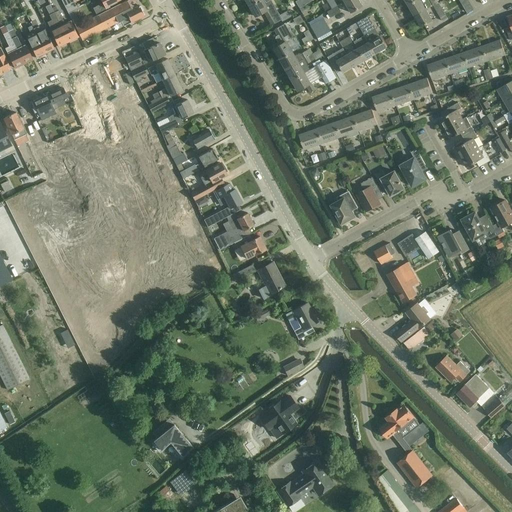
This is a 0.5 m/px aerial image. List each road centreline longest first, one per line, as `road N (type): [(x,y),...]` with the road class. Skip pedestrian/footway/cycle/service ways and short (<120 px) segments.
road 1 (residential): [(312,257),(169,14)]
road 2 (unclassified): [(511,470),(364,321)]
road 3 (residential): [(68,65),(162,249)]
road 4 (unknown): [(15,91),(69,215),(73,262)]
road 5 (residential): [(312,257),(434,194),(455,200),(466,193)]
road 6 (residential): [(299,116),(219,0)]
road 7 (unclassified): [(299,116),(412,56)]
